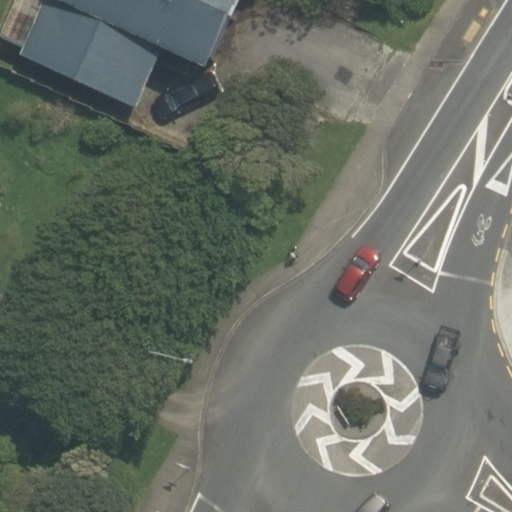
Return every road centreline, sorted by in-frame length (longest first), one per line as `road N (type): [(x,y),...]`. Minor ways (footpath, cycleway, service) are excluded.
road 1 (secondary): [(285,499),(252,451),(246,423),(247,395),(269,342),(314,305),(370,295),(399,300)]
road 2 (secondary): [(399,300),(511,116)]
road 3 (secondary): [(399,300),(443,326),(471,366),(478,434),(460,477)]
